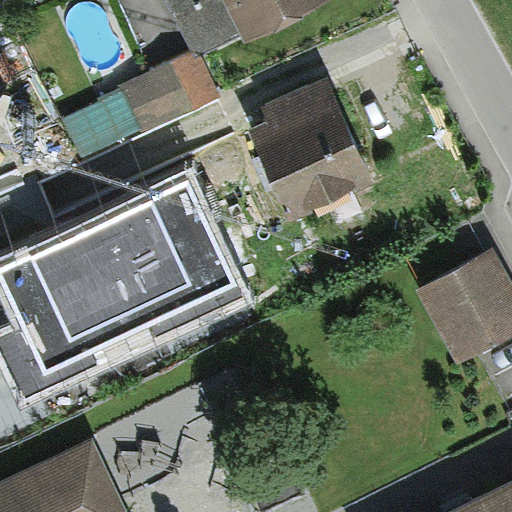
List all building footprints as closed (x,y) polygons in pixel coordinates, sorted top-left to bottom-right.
[(246,32),(309,0),(173,0),(197,46),(241,23),(246,32)] [(144,131),(210,101),(188,52),(121,82),(144,131)] [(377,170),(337,82),(269,113),(271,117),(254,125),(292,208),(377,170)] [(227,266),(169,136),(0,212),(0,287),(29,355),(227,266)] [(511,271),(494,239),(419,281),(461,356),(511,327),(511,271)] [(0,511),(132,511),(93,427),(0,470),(0,511)] [(511,511),(511,462),(411,511),(511,511)]
